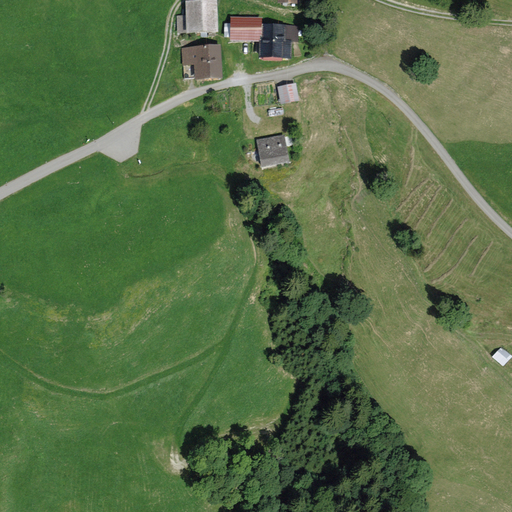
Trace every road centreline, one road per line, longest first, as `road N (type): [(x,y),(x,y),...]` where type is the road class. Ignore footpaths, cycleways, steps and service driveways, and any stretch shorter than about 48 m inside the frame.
road 1 (unclassified): [(0,194),(195,93),(319,65),(352,73),(400,105),(511,234)]
road 2 (track): [(384,0),(511,23)]
road 3 (track): [(143,119),(172,11),(182,0)]
